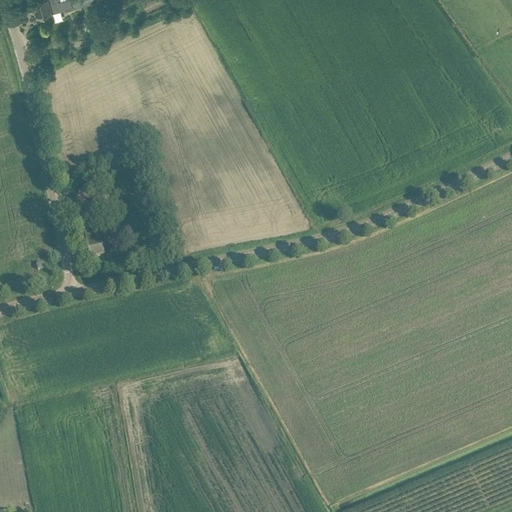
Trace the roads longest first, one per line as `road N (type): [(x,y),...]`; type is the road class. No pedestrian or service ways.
road 1 (tertiary): [(72,292),(324,237),(511,157)]
road 2 (tertiary): [(72,292),(4,0)]
